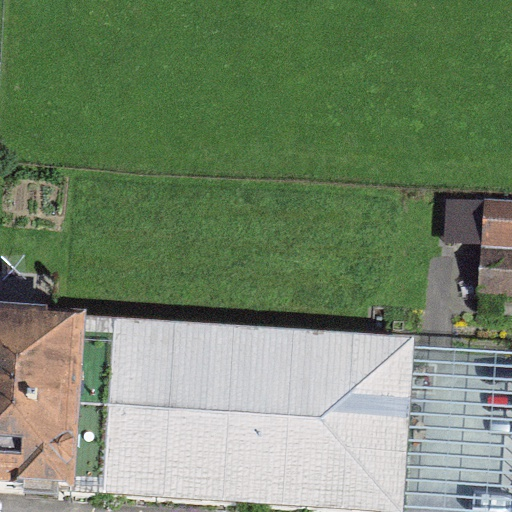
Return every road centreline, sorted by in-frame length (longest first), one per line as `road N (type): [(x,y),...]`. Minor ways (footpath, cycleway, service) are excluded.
road 1 (track): [(451,311),(0,282)]
road 2 (track): [(462,210),(440,511)]
